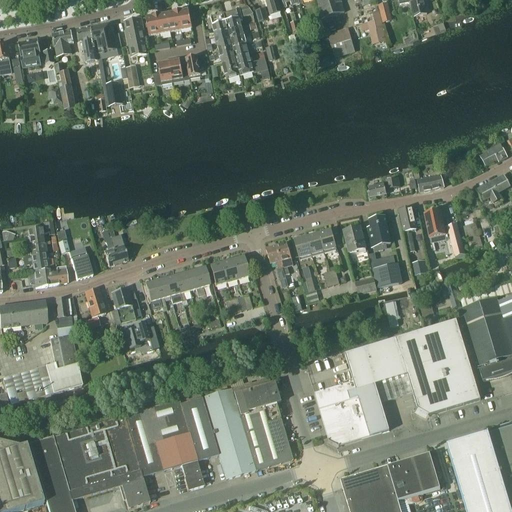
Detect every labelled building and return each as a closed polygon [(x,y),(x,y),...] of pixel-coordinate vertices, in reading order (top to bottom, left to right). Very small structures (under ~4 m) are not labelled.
[(255,0),(256,3),(264,0),(269,17),(280,14),(276,0),(255,0)] [(281,0),(284,9),(287,8),(285,3),(290,2),(289,0),(281,0)] [(314,0),(321,21),(344,13),(339,0),(314,0)] [(361,5),(362,11),(363,16),(359,17),(361,25),(362,25),(364,33),(370,31),(374,47),(386,43),(383,28),(383,27),(382,25),(383,25),(378,6),(377,7),(375,0),(353,0),(355,7),(361,5)] [(408,0),(409,4),(410,4),(414,19),(427,16),(423,0),(408,0)] [(378,6),(383,25),(392,22),(387,4),(378,6)] [(245,18),(252,16),(247,9),(241,11),(243,16),(245,15),(245,18)] [(255,11),(258,24),(267,21),(264,9),(255,11)] [(178,17),(181,32),(192,30),(188,11),(182,12),(182,11),(177,12),(178,17)] [(223,15),(228,32),(241,28),(240,22),(242,21),(239,11),(223,15)] [(167,19),(170,34),(181,32),(178,17),(177,12),(173,13),(173,14),(167,15),(167,19)] [(156,18),(159,36),(170,34),(167,19),(167,15),(161,16),(161,15),(156,16),(156,18)] [(212,30),(214,36),(228,32),(223,15),(207,20),(210,31),(212,30)] [(149,38),(159,36),(156,18),(156,16),(151,17),(151,18),(145,19),(149,38)] [(123,23),(131,60),(132,64),(138,63),(137,58),(148,56),(141,20),(123,23)] [(290,24),(293,33),(299,32),(296,22),(290,24)] [(313,24),(317,37),(325,35),(322,22),(313,24)] [(97,59),(99,71),(103,95),(106,108),(109,108),(109,109),(123,106),(122,102),(118,84),(106,86),(102,62),(100,55),(102,54),(102,56),(104,55),(104,54),(116,52),(113,36),(111,37),(109,26),(90,30),(95,56),(96,56),(96,59),(97,59)] [(228,32),(230,41),(244,37),(241,28),(228,32)] [(95,72),(99,71),(97,59),(96,59),(96,56),(95,56),(90,30),(77,32),(79,44),(82,44),(84,55),(88,55),(89,61),(93,60),(94,68),(95,72)] [(328,35),(335,59),(354,54),(348,30),(328,35)] [(214,36),(216,45),(230,41),(228,32),(214,36)] [(70,33),(52,36),(56,59),(72,57),(71,51),(71,50),(71,46),(73,46),(70,33)] [(230,41),(232,50),(246,46),(244,37),(230,41)] [(38,41),(18,45),(22,70),(41,67),(39,56),(38,56),(38,54),(40,54),(38,41)] [(216,45),(219,53),(232,50),(230,41),(216,45)] [(0,74),(1,78),(10,76),(12,75),(9,60),(6,45),(0,45),(0,74)] [(232,50),(235,59),(249,55),(246,46),(232,50)] [(275,61),(272,48),(265,49),(269,63),(275,61)] [(219,53),(221,63),(235,59),(232,50),(219,53)] [(51,51),(43,53),(46,66),(54,64),(51,51)] [(235,59),(237,68),(257,63),(257,62),(251,64),(249,55),(235,59)] [(187,69),(188,69),(190,81),(201,79),(200,74),(206,73),(204,56),(192,58),(192,59),(186,61),(187,69)] [(221,63),(224,72),(237,68),(235,59),(221,63)] [(18,60),(12,61),(13,68),(20,67),(18,60)] [(168,64),(172,82),(172,85),(190,82),(190,81),(188,69),(187,69),(181,70),(179,60),(175,61),(175,62),(168,64)] [(277,69),(275,61),(269,63),(271,71),(277,69)] [(152,76),(155,88),(172,85),(172,82),(168,64),(163,65),(162,63),(158,64),(159,74),(152,76)] [(237,68),(240,78),(254,74),(252,68),(258,67),(257,63),(237,68)] [(127,80),(128,82),(129,90),(139,88),(135,67),(125,69),(127,80)] [(20,68),(13,70),(15,78),(21,77),(20,68)] [(224,72),(226,81),(240,78),(237,68),(224,72)] [(268,71),(261,74),(263,81),(269,79),(270,79),(268,71)] [(68,72),(63,73),(57,75),(59,74),(60,76),(57,76),(64,112),(75,110),(68,72)] [(213,93),(211,83),(205,84),(207,95),(207,96),(213,95),(213,94),(213,93)] [(106,112),(106,108),(103,95),(94,96),(95,102),(97,102),(99,113),(106,112)] [(479,158),(485,168),(497,161),(499,164),(507,159),(500,146),(479,158)] [(511,189),(504,176),(475,192),(482,204),(489,200),(493,206),(495,209),(503,205),(501,201),(502,201),(499,195),(511,189)] [(417,182),(419,194),(420,194),(432,192),(444,189),(440,177),(429,180),(417,182)] [(374,186),(367,187),(369,199),(386,196),(386,195),(387,195),(387,191),(399,188),(398,179),(382,182),(382,178),(372,180),(374,186)] [(399,211),(404,235),(408,234),(407,233),(416,231),(411,208),(399,211)] [(431,245),(446,241),(440,211),(438,212),(436,210),(432,211),(431,213),(424,215),(431,245)] [(490,219),(497,239),(507,236),(500,216),(490,219)] [(371,250),(391,246),(385,217),(368,221),(369,228),(366,229),(371,250)] [(459,218),(457,219),(462,240),(467,238),(470,251),(482,248),(475,224),(474,224),(465,227),(462,228),(459,218)] [(457,225),(446,228),(454,258),(455,258),(465,256),(457,225)] [(366,252),(360,228),(343,232),(349,254),(356,253),(357,255),(366,252)] [(26,231),(28,240),(49,236),(48,231),(43,231),(43,229),(26,231)] [(324,255),(336,252),(337,252),(331,232),(328,233),(319,236),(324,255)] [(13,242),(15,236),(5,233),(2,243),(13,242)] [(404,236),(406,244),(413,243),(411,234),(404,236)] [(28,240),(30,257),(47,254),(46,246),(50,246),(48,237),(49,237),(49,236),(28,240)] [(312,259),(324,255),(319,236),(306,239),(312,259)] [(115,239),(110,240),(118,266),(128,263),(127,262),(123,247),(120,237),(115,239)] [(301,262),(312,259),(306,239),(295,242),(295,243),(294,243),(299,262),(301,262)] [(108,252),(103,254),(108,269),(118,266),(110,240),(110,241),(105,242),(108,252)] [(58,244),(61,256),(68,254),(69,254),(66,242),(58,244)] [(413,243),(406,244),(408,254),(415,252),(413,243)] [(276,247),(287,285),(292,284),(287,269),(293,267),(291,260),(287,244),(276,247)] [(282,287),(287,285),(276,247),(266,250),(270,266),(276,264),(278,271),(282,270),(284,277),(280,278),(282,287)] [(69,254),(68,254),(70,259),(71,262),(76,282),(92,278),(85,250),(69,254)] [(30,257),(33,274),(49,271),(49,267),(53,266),(52,260),(48,261),(47,254),(30,257)] [(375,255),(368,256),(371,271),(372,270),(376,290),(402,285),(398,265),(395,266),(393,258),(376,261),(375,255)] [(232,262),(237,282),(248,279),(249,279),(246,268),(243,259),(242,260),(242,259),(232,262)] [(226,285),(237,282),(232,262),(221,265),(226,285)] [(411,264),(414,277),(420,276),(428,275),(425,262),(411,264)] [(216,288),(226,285),(221,265),(210,268),(210,269),(209,269),(215,288),(216,288)] [(45,277),(47,288),(67,285),(65,268),(56,269),(56,270),(56,272),(57,275),(45,277)] [(33,274),(35,288),(35,290),(47,288),(45,277),(57,275),(56,272),(56,270),(49,271),(33,274)] [(194,273),(201,298),(203,304),(207,303),(207,300),(212,298),(209,287),(205,270),(204,270),(194,273)] [(329,273),(333,287),(339,286),(336,275),(335,272),(329,273)] [(511,283),(494,289),(497,299),(511,293),(511,272),(509,274),(511,283)] [(184,276),(189,293),(196,291),(198,299),(201,298),(194,273),(184,276)] [(326,285),(327,289),(333,287),(329,273),(323,275),(326,285)] [(175,278),(181,303),(185,302),(183,295),(189,293),(184,276),(175,278)] [(500,283),(498,276),(479,281),(481,288),(500,283)] [(165,281),(170,299),(176,297),(178,304),(181,303),(175,278),(165,281)] [(306,284),(309,294),(315,292),(314,288),(314,289),(311,279),(305,280),(306,284)] [(373,280),(356,284),(359,296),(376,291),(373,280)] [(154,284),(162,309),(166,308),(163,300),(170,299),(165,281),(154,284)] [(159,310),(162,309),(154,284),(145,287),(150,304),(156,302),(159,310)] [(462,309),(456,311),(461,327),(467,326),(480,367),(482,367),(483,371),(479,372),(483,384),(486,383),(490,383),(495,382),(499,381),(503,380),(507,378),(511,377),(511,375),(511,349),(498,303),(497,299),(494,289),(460,300),(462,309)] [(101,299),(98,291),(98,290),(84,294),(92,320),(105,316),(100,299),(101,299)] [(116,311),(120,326),(135,321),(130,307),(131,307),(129,303),(127,296),(127,292),(112,296),(116,311)] [(245,308),(246,312),(252,310),(249,300),(248,296),(242,298),(245,308)] [(511,299),(498,303),(511,349),(511,299)] [(56,372),(47,374),(53,395),(81,387),(72,336),(73,336),(71,318),(67,319),(67,317),(65,301),(65,300),(55,301),(57,319),(58,326),(56,326),(58,339),(50,341),(54,365),(56,372)] [(231,301),(235,315),(241,313),(240,310),(237,300),(231,301)] [(226,306),(229,317),(235,315),(231,301),(225,303),(226,306)] [(47,325),(43,303),(0,308),(0,327),(1,332),(35,327),(36,331),(42,331),(41,326),(47,325)] [(393,304),(386,305),(391,329),(398,328),(397,321),(399,320),(395,303),(393,304)] [(431,306),(420,310),(423,320),(434,317),(431,306)] [(71,319),(76,342),(81,341),(76,317),(71,319)] [(85,331),(100,327),(97,319),(83,323),(85,331)] [(388,340),(344,354),(353,384),(374,378),(376,386),(407,376),(413,394),(417,410),(418,411),(428,415),(429,416),(480,401),(479,399),(455,320),(388,340)] [(135,331),(124,334),(129,351),(140,348),(139,344),(149,341),(152,352),(159,350),(153,328),(146,330),(145,327),(144,328),(143,324),(134,327),(135,331)] [(199,333),(197,327),(189,329),(190,336),(199,333)] [(97,350),(103,353),(106,346),(101,343),(97,350)] [(315,395),(315,396),(328,441),(339,447),(340,447),(391,432),(382,403),(381,402),(376,386),(374,378),(353,384),(315,395)] [(255,473),(292,462),(276,405),(279,404),(273,384),(270,385),(269,380),(251,385),(251,383),(243,386),(243,388),(241,388),(231,391),(255,473)] [(201,400),(218,457),(225,482),(255,473),(231,391),(201,400)] [(196,464),(197,464),(218,457),(201,400),(179,407),(188,436),(196,464)] [(142,480),(181,468),(184,480),(183,481),(187,493),(204,488),(197,464),(196,464),(188,436),(179,407),(178,402),(124,418),(142,479),(142,480)] [(29,446),(47,511),(73,511),(71,503),(121,488),(128,511),(149,505),(142,480),(142,479),(124,418),(29,446)] [(498,435),(489,438),(510,511),(511,511),(511,431),(499,435),(498,435)] [(483,440),(453,449),(471,511),(510,511),(489,438),(484,439),(483,440)] [(0,511),(20,511),(43,506),(25,447),(18,450),(0,445),(0,511)] [(412,460),(423,495),(440,490),(429,455),(412,460)] [(387,468),(398,503),(423,495),(412,460),(387,468)] [(387,468),(340,482),(349,511),(400,511),(398,503),(387,468)]
